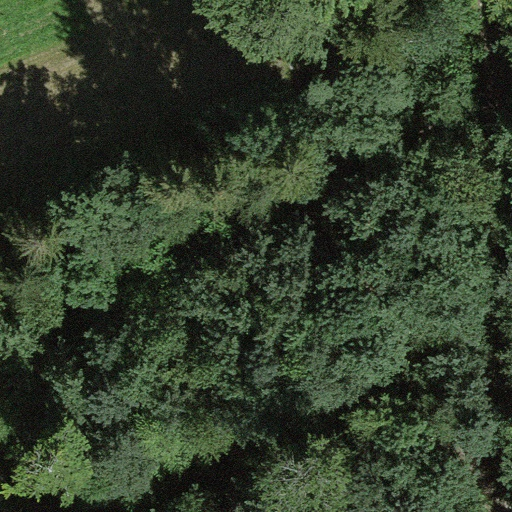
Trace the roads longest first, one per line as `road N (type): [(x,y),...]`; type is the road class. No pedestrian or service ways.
road 1 (track): [(511,501),(423,396),(323,116),(265,0)]
road 2 (track): [(489,0),(499,67),(511,486)]
